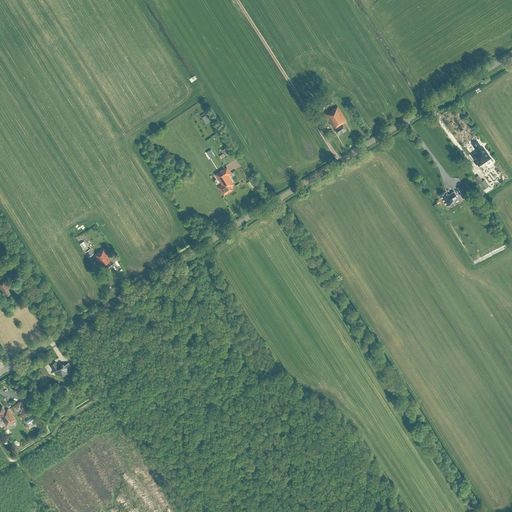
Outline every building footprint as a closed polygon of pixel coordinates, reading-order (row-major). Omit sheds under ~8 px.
[(321,105),(323,109),(333,102),(331,99),(327,93),(317,99),(321,105)] [(325,114),(337,134),(338,133),(339,134),(341,133),(341,132),(346,128),(342,123),(346,120),(337,106),(325,114)] [(472,154),(474,158),(473,158),(478,166),(490,158),(483,147),(482,148),(478,142),(473,145),(477,151),(472,154)] [(225,194),(226,194),(227,193),(227,192),(232,189),(230,186),(233,184),(227,174),(230,173),(226,167),(215,174),(222,184),(218,187),(223,195),(225,194)] [(483,179),(482,180),(478,175),(473,178),(478,184),(479,183),(484,191),(489,187),(488,186),(483,179)] [(466,183),(465,184),(464,183),(462,184),(463,185),(458,188),(460,192),(467,187),(468,186),(466,183)] [(445,190),(439,195),(445,205),(452,201),(452,200),(457,197),(454,191),(448,194),(445,190)] [(85,251),(88,256),(93,253),(90,248),(88,249),(83,241),(79,243),(84,252),(85,251)] [(102,266),(104,269),(113,263),(104,248),(93,255),(101,266),(102,266)] [(10,267),(6,271),(11,278),(16,275),(10,267)] [(0,281),(0,288),(5,297),(11,293),(8,289),(10,287),(5,279),(0,281)] [(59,367),(55,361),(50,365),(54,371),(50,373),(54,371),(56,374),(62,376),(68,372),(69,365),(68,363),(71,360),(64,364),(63,363),(61,364),(62,366),(59,367)] [(31,405),(26,397),(23,399),(28,407),(31,405)] [(29,413),(21,401),(13,405),(15,408),(20,405),(24,412),(19,415),(20,418),(29,413)] [(0,406),(0,415),(6,426),(16,419),(8,408),(5,410),(2,405),(0,406)]
